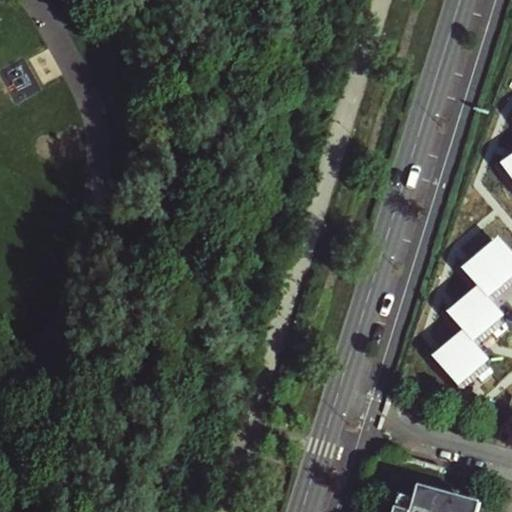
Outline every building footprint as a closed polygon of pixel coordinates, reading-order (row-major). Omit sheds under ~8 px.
[(511,163),(502,171),(511,184),(511,163)] [(479,295),(484,301),(511,277),(511,259),(500,245),(463,276),(479,295)] [(465,339),(470,346),(500,320),(484,301),(479,295),(449,321),(465,339)] [(434,365),(455,390),(486,364),(470,346),(465,339),(434,365)] [(460,511),(421,500),(416,511),(460,511)]
